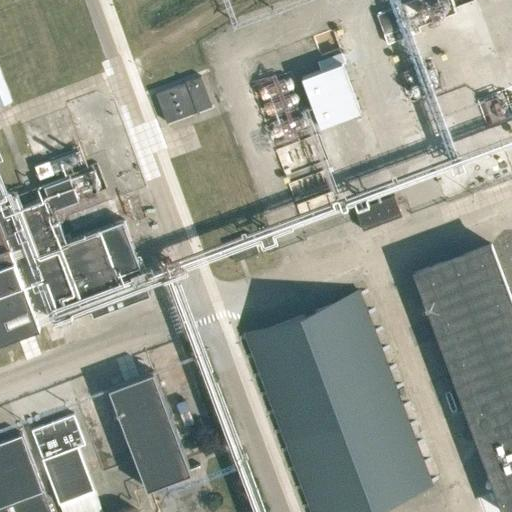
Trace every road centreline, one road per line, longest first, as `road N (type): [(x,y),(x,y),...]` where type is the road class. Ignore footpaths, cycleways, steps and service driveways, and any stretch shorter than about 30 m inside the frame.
road 1 (unknown): [(206,305),(99,0)]
road 2 (unknown): [(280,511),(206,305)]
road 3 (unknown): [(206,305),(0,377)]
